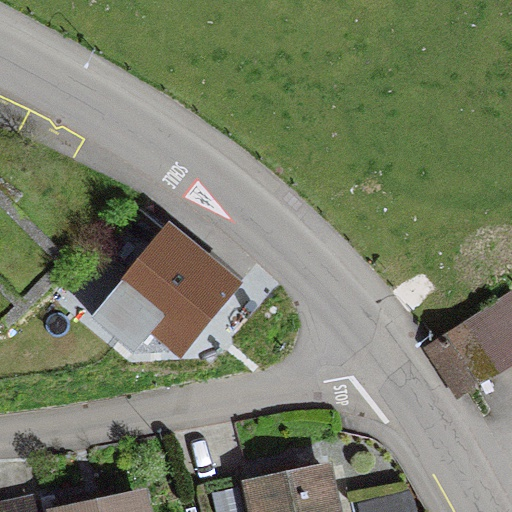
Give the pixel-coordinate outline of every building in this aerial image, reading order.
[(129,350),(148,326),(178,350),(227,290),(162,236),(112,296),(113,297),(94,321),(129,350)] [(511,355),(511,305),(505,296),(423,349),(451,394),(511,355)] [(346,501),(338,466),(246,486),(251,511),(328,511),(327,505),(346,501)] [(82,511),(80,501),(49,507),(50,511),(137,511),(135,500),(82,511)] [(27,511),(26,501),(0,506),(0,511),(27,511)]
